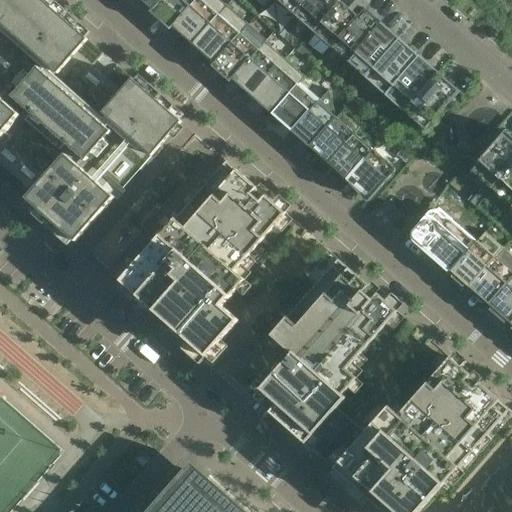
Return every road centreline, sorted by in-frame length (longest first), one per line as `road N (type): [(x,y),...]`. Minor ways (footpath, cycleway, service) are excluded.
road 1 (residential): [(511,368),(94,0)]
road 2 (residential): [(197,411),(0,237)]
road 3 (residential): [(316,511),(197,411)]
road 4 (residential): [(411,0),(511,87)]
road 5 (residential): [(115,511),(197,411)]
